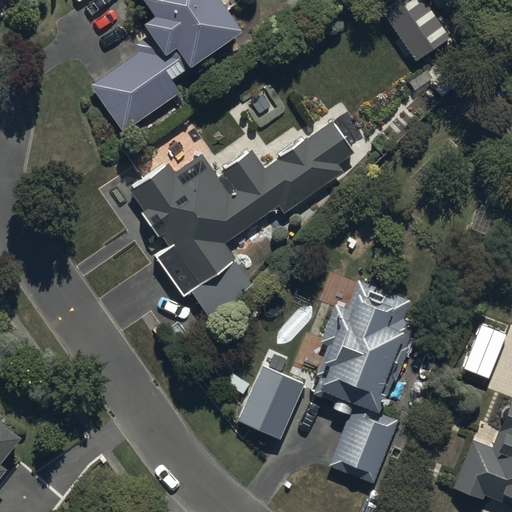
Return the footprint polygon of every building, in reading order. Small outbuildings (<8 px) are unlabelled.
[(144,0),(151,10),(140,17),(149,31),(134,41),(138,47),(89,80),(121,128),(180,89),(168,71),(239,24),(223,0),(144,0)] [(424,0),(389,0),(380,6),(413,57),(447,34),(424,0)] [(343,166),(337,158),(352,148),(333,119),(263,165),(250,145),(213,169),(200,150),(173,168),(167,159),(128,185),(134,194),(160,234),(166,242),(153,250),(180,290),(188,285),(232,256),(234,254),(221,235),(276,199),(281,207),(343,166)] [(511,184),(511,181),(492,175),(483,202),(503,209),(511,184)] [(232,256),(188,285),(204,309),(249,280),(232,256)] [(357,275),(353,285),(345,305),(334,301),(319,338),(330,343),(311,392),(350,407),(328,463),(372,480),(396,418),(379,411),(419,311),(390,300),(394,289),(357,275)] [(463,365),(486,374),(504,330),(480,321),(463,365)] [(305,384),(262,366),(238,421),(281,439),(305,384)] [(508,511),(511,511),(511,394),(492,446),(470,437),(451,486),(483,498),(485,493),(511,503),(508,511)] [(0,450),(16,430),(0,417),(0,450)]
